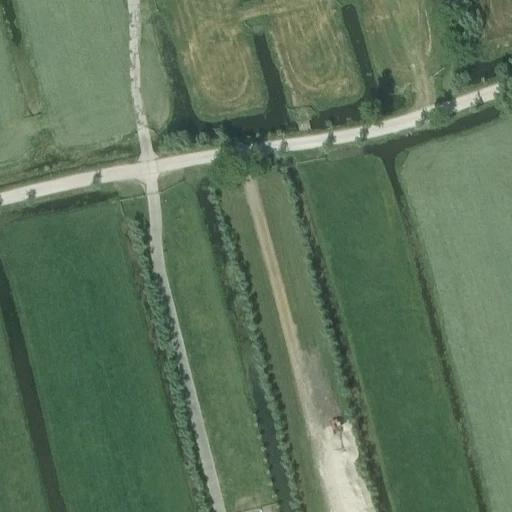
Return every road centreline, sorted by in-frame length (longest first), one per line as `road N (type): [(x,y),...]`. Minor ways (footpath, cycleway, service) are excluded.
road 1 (track): [(0,206),(150,170),(427,125),(511,95)]
road 2 (track): [(311,0),(235,21),(168,2),(137,17)]
road 3 (track): [(134,0),(133,76),(150,170)]
